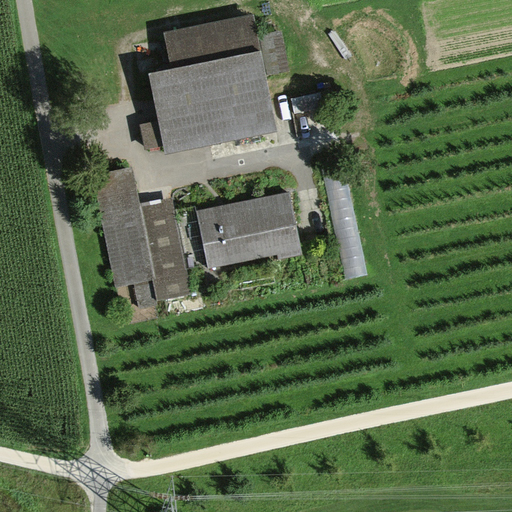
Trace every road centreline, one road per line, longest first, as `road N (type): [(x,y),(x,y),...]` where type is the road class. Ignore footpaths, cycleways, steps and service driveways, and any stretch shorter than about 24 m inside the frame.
road 1 (track): [(0,457),(104,479),(511,393)]
road 2 (residential): [(23,0),(101,424),(104,479)]
road 3 (track): [(236,14),(125,45),(128,129)]
